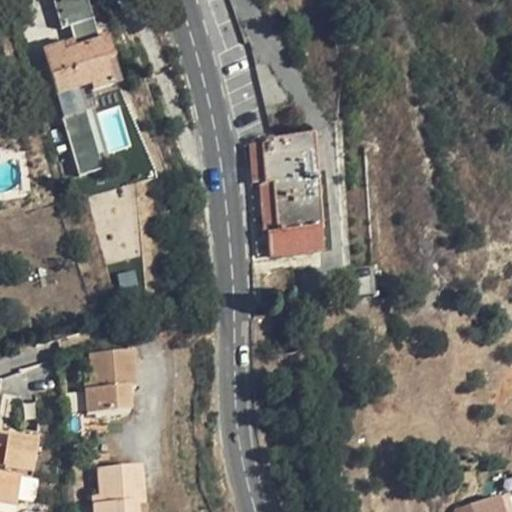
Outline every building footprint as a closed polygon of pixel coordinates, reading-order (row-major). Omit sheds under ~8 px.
[(65,52),(63,45),(43,50),(56,95),(90,86),(92,92),(114,85),(108,62),(113,60),(108,40),(65,52)] [(269,259),(276,258),(282,258),(317,255),(310,140),(251,145),(254,182),(249,182),(255,255),(268,255),(269,259)] [(345,298),(373,297),(372,268),(344,270),(345,298)] [(90,360),(92,383),(93,394),(85,395),(85,401),(87,417),(123,415),(120,358),(90,360)] [(135,358),(120,358),(123,415),(129,415),(128,392),(136,391),(135,358)] [(2,452),(0,452),(0,506),(15,508),(19,480),(29,481),(33,446),(2,442),(2,452)] [(98,472),(99,498),(100,508),(92,509),(92,511),(127,511),(125,470),(98,472)] [(142,470),(125,470),(127,511),(136,511),(136,505),(144,504),(142,470)] [(510,511),(506,491),(460,502),(462,511),(510,511)]
